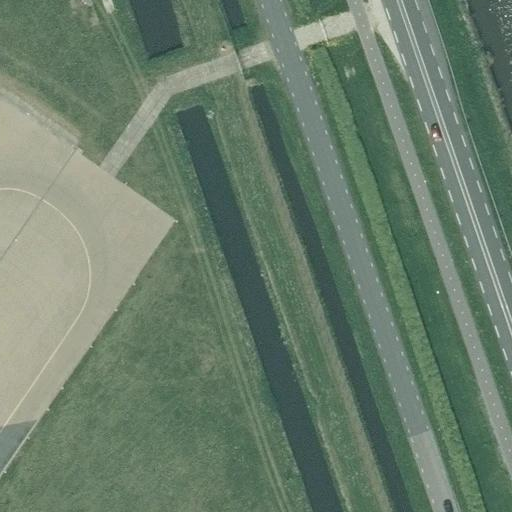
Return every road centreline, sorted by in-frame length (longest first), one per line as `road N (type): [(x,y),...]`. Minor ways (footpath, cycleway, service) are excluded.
road 1 (unclassified): [(445,511),(268,0)]
road 2 (primary): [(511,331),(398,0)]
